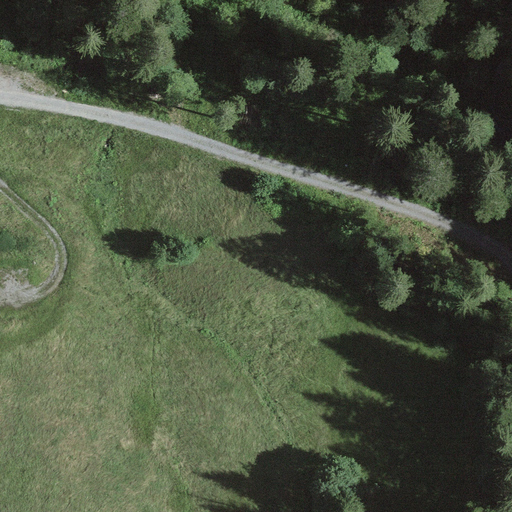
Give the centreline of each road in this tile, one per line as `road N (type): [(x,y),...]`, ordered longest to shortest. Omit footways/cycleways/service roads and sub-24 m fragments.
road 1 (track): [(511,261),(471,234),(155,126),(0,100)]
road 2 (track): [(13,301),(55,285),(60,253),(35,214),(0,185)]
